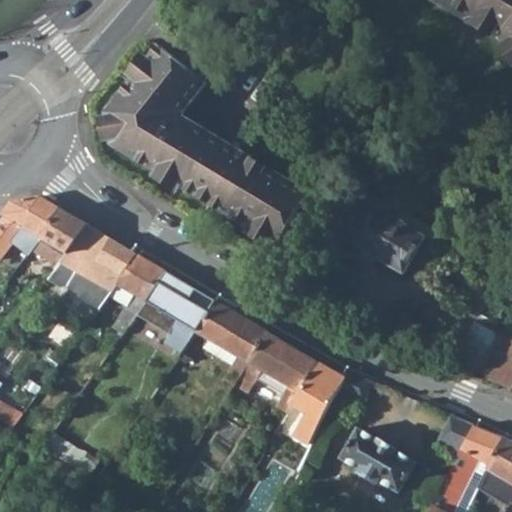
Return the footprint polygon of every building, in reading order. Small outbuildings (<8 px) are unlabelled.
[(463,18),(467,13),(444,0),(442,5),(463,18)] [(511,48),(511,0),(444,0),(467,13),(475,18),(497,31),(503,35),(509,43),(511,48)] [(493,36),(497,31),(475,18),(471,23),(493,36)] [(183,185),(256,229),(275,240),(282,244),(311,193),(268,167),(266,172),(253,165),(255,160),(186,118),(184,113),(206,84),(160,48),(149,61),(134,81),(107,116),(107,117),(113,140),(115,145),(161,172),(183,185)] [(129,77),(134,81),(149,61),(144,57),(129,77)] [(109,141),(113,140),(107,117),(102,119),(109,141)] [(179,190),(183,185),(161,172),(158,178),(179,190)] [(335,231),(404,271),(425,235),(404,222),(404,220),(378,205),(376,207),(355,194),(335,231)] [(0,215),(0,244),(4,247),(8,242),(12,246),(25,229),(19,225),(42,196),(12,201),(0,215)] [(25,229),(12,246),(17,249),(8,260),(16,266),(40,235),(62,208),(42,196),(19,225),(25,229)] [(40,235),(68,252),(88,224),(62,208),(40,235)] [(68,252),(50,277),(62,285),(70,284),(71,291),(101,311),(112,294),(138,254),(88,224),(68,252)] [(271,246),(275,240),(256,229),(251,233),(271,246)] [(112,329),(123,335),(137,314),(167,271),(138,254),(112,294),(128,305),(112,329)] [(167,271),(137,314),(171,334),(166,342),(183,353),(218,301),(167,271)] [(233,364),(224,378),(235,384),(236,382),(268,331),(218,301),(183,353),(177,362),(188,371),(205,346),(212,337),(238,355),(233,364)] [(493,380),(511,386),(511,337),(508,335),(497,329),(483,355),(479,353),(467,374),(491,383),(493,380)] [(268,331),(236,382),(253,393),(265,373),(289,387),(278,406),(290,413),(295,404),(320,362),(268,331)] [(205,346),(233,364),(238,355),(212,337),(205,346)] [(320,362),(295,404),(309,413),(295,435),(312,444),(322,420),(339,390),(346,378),(320,362)] [(346,378),(339,390),(363,404),(375,381),(350,370),(346,378)] [(225,399),(235,384),(224,378),(214,392),(225,399)] [(438,441),(460,454),(476,425),(452,415),(438,441)] [(430,511),(449,511),(454,505),(456,507),(461,501),(469,507),(489,469),(506,438),(476,425),(460,454),(430,511)] [(381,479),(400,492),(418,462),(397,450),(398,449),(381,437),(379,440),(359,428),(342,457),(361,469),(361,474),(378,483),(381,479)] [(46,445),(70,460),(79,448),(54,432),(46,445)] [(511,440),(506,438),(489,469),(511,481),(511,491),(508,499),(511,502),(511,501),(511,440)]
